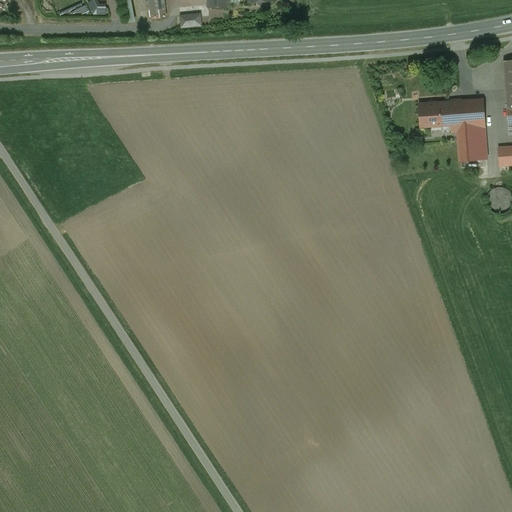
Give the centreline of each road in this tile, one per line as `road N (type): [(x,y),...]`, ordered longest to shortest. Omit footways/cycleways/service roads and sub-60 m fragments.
road 1 (secondary): [(0,64),(384,42),(511,24)]
road 2 (track): [(0,148),(238,511)]
